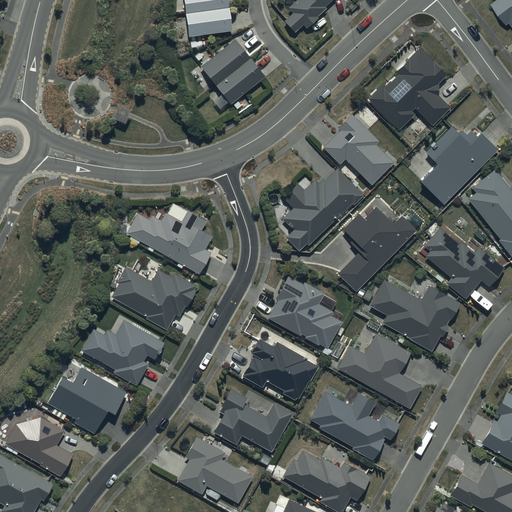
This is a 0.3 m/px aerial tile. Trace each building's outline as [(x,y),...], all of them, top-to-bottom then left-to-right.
[(183,0),(185,10),(228,4),(227,0),(183,0)] [(292,0),(287,5),(291,9),(283,17),(294,29),(302,22),(304,25),(317,14),(316,13),(326,5),(325,4),(329,0),(292,0)] [(511,0),(492,0),(491,1),(507,22),(510,20),(511,22),(511,0)] [(228,4),(185,10),(188,34),(231,28),(228,4)] [(215,82),(249,55),(234,36),(200,63),(215,82)] [(381,82),(367,95),(398,127),(414,111),(411,108),(414,105),(431,123),(450,104),(438,92),(437,81),(446,72),(420,44),(394,69),(397,71),(384,84),(381,82)] [(249,55),(215,82),(230,101),(265,74),(249,55)] [(339,127),(322,144),(339,161),(345,156),(370,182),(392,160),(375,142),(378,139),(350,110),(336,124),(339,127)] [(451,123),(449,124),(424,149),(431,156),(432,155),(436,159),(418,176),(443,201),(497,146),(479,128),(476,132),(471,127),(466,131),(462,128),(459,131),(451,123)] [(297,181),(282,195),(292,206),(281,215),(292,227),(285,234),(298,248),(306,241),(307,243),(351,201),(353,203),(364,193),(337,165),(324,177),(322,175),(318,179),(314,176),(303,187),(297,181)] [(476,189),(467,196),(500,237),(498,238),(511,256),(511,188),(494,166),(471,184),(476,189)] [(363,215),(357,210),(342,226),(344,228),(341,231),(359,249),(338,271),(356,288),(415,227),(401,213),(393,221),(374,203),(363,215)] [(137,210),(126,230),(199,271),(211,250),(204,247),(212,234),(201,227),(206,218),(187,207),(180,218),(165,209),(160,217),(152,213),(149,217),(137,210)] [(459,242),(439,225),(423,244),(424,244),(419,251),(450,275),(445,281),(465,296),(480,277),(488,283),(504,264),(478,244),(474,249),(462,239),(459,242)] [(118,281),(111,294),(146,313),(144,315),(166,327),(175,312),(179,314),(185,303),(187,304),(195,289),(193,288),(195,283),(173,271),(172,274),(158,266),(151,278),(125,264),(117,280),(118,281)] [(303,282),(287,273),(275,296),(277,297),(267,316),(300,333),(301,331),(305,333),(304,335),(318,343),(319,342),(324,344),(321,351),(328,354),(331,348),(327,346),(341,319),(331,313),(333,309),(318,301),(324,290),(304,279),(303,282)] [(384,276),(369,302),(386,313),(381,320),(430,348),(440,332),(442,334),(448,323),(445,321),(447,316),(450,317),(460,300),(428,281),(419,296),(384,276)] [(81,347),(113,366),(111,370),(135,383),(148,360),(143,358),(146,353),(155,358),(165,340),(123,316),(114,332),(106,327),(103,332),(93,326),(81,347)] [(350,343),(337,366),(409,406),(422,383),(398,370),(410,349),(376,330),(364,351),(350,343)] [(307,355),(276,339),(273,344),(258,336),(250,351),(252,352),(241,373),(261,385),(265,378),(283,388),(282,390),(294,397),(296,394),(298,395),(308,378),(309,379),(318,363),(306,357),(307,355)] [(72,379),(61,372),(47,401),(55,405),(51,411),(63,417),(66,411),(75,416),(72,420),(93,431),(106,405),(114,409),(125,388),(80,364),(72,379)] [(222,411),(212,429),(235,442),(241,432),(270,449),(292,410),(273,399),(265,412),(243,400),(246,395),(229,386),(217,408),(222,411)] [(493,416),(480,440),(511,458),(511,392),(505,389),(494,409),(500,412),(497,418),(493,416)] [(376,403),(358,393),(351,406),(325,391),(309,419),(320,425),(319,428),(353,447),(353,449),(373,460),(386,437),(391,440),(400,424),(383,414),(379,421),(369,416),(376,403)] [(15,421),(5,441),(40,461),(39,463),(59,474),(72,452),(56,443),(64,428),(40,415),(15,421)] [(225,449),(195,433),(183,454),(189,457),(177,478),(201,492),(206,483),(237,500),(252,473),(221,456),(225,449)] [(279,479),(282,474),(320,496),(318,499),(340,511),(350,494),(356,498),(370,474),(343,458),(339,464),(321,454),(319,457),(301,447),(295,457),(292,455),(284,469),(268,460),(263,470),(279,479)] [(52,481),(0,451),(0,500),(3,503),(1,508),(8,511),(31,511),(41,496),(43,498),(52,481)] [(461,472),(450,493),(470,504),(471,502),(490,511),(511,511),(511,473),(488,461),(477,481),(461,472)] [(320,511),(321,511),(288,496),(286,500),(280,497),(277,504),(283,507),(280,511),(320,511)] [(450,511),(435,502),(429,511),(462,511),(453,506),(450,511)]
